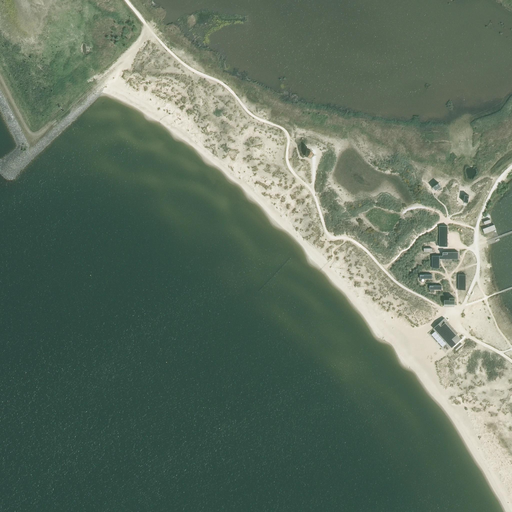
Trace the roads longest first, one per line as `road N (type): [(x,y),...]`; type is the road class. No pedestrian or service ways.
road 1 (track): [(456,314),(403,288),(354,241),(330,238),(314,195),(288,165),(286,132),(177,59),(126,0)]
road 2 (track): [(150,30),(40,134),(28,129),(0,72)]
road 3 (track): [(511,362),(468,335),(456,314),(479,272),(480,218)]
